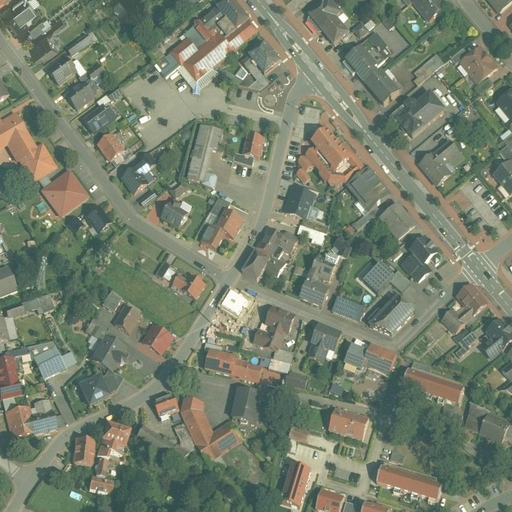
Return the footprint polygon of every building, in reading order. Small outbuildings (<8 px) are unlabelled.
[(27,0),(23,0),(14,7),(17,11),(4,20),(16,36),(29,27),(22,18),(34,9),(27,0)] [(187,0),(186,1),(194,11),(206,1),(205,0),(187,0)] [(230,0),(229,0),(217,10),(223,17),(209,29),(216,38),(222,45),(249,23),(230,0)] [(418,0),(401,0),(408,9),(416,3),(415,3),(418,0)] [(418,0),(415,3),(416,3),(425,15),(423,16),(430,24),(447,10),(438,0),(418,0)] [(511,0),(487,0),(500,15),(511,5),(511,0)] [(341,16),(329,2),(310,19),(308,24),(318,35),(323,34),(335,48),(342,42),(344,45),(351,39),(349,36),(336,21),(341,16)] [(216,38),(209,29),(223,17),(217,10),(194,29),(207,46),(216,38)] [(391,17),(383,24),(390,33),(399,26),(391,17)] [(52,26),(47,20),(44,22),(46,26),(42,28),(44,31),(52,26)] [(62,20),(52,27),(56,33),(67,25),(62,20)] [(43,22),(39,25),(39,26),(30,32),(35,38),(44,31),(42,28),(46,26),(44,22),(43,22)] [(207,46),(194,29),(184,37),(188,43),(172,56),(182,68),(184,67),(194,80),(193,80),(197,84),(198,84),(259,35),(249,23),(222,45),(213,52),(207,46)] [(369,34),(362,26),(354,33),(360,41),(369,34)] [(58,50),(48,37),(31,49),(41,63),(58,50)] [(87,37),(78,44),(83,50),(83,51),(84,52),(93,45),(87,37)] [(216,38),(207,46),(213,52),(222,45),(216,38)] [(375,38),(360,51),(347,62),(347,63),(344,66),(353,77),(356,74),(366,85),(377,76),(374,72),(388,60),(383,54),(388,49),(380,40),(378,42),(375,38)] [(78,44),(67,52),(72,59),(83,51),(83,50),(78,44)] [(265,46),(249,58),(250,59),(242,65),(252,77),(260,71),(265,77),(280,65),(265,46)] [(164,57),(157,48),(148,55),(155,64),(164,57)] [(464,51),(451,62),(456,67),(468,57),(464,51)] [(481,51),(462,66),(470,77),(488,62),(485,57),(481,51)] [(182,68),(172,56),(166,60),(171,67),(162,74),(166,81),(182,68)] [(166,60),(164,57),(155,64),(162,74),(171,67),(166,60)] [(437,57),(414,76),(418,81),(414,84),(418,89),(435,74),(445,66),(437,57)] [(67,61),(49,74),(59,88),(77,75),(78,75),(72,67),(67,61)] [(87,75),(77,62),(72,67),(78,75),(77,75),(81,80),(87,75)] [(488,62),(470,77),(479,87),(497,72),(493,66),(492,66),(488,62)] [(100,68),(88,76),(92,82),(94,84),(105,75),(100,68)] [(400,95),(381,73),(377,76),(366,85),(366,86),(384,108),(400,95)] [(81,80),(79,81),(84,87),(85,86),(86,87),(92,82),(88,76),(88,77),(87,75),(81,80)] [(255,85),(248,76),(239,88),(248,90),(255,85)] [(255,85),(248,90),(260,93),(269,86),(263,79),(255,85)] [(490,82),(477,92),(482,98),(494,88),(490,82)] [(84,87),(67,99),(78,113),(95,100),(86,87),(85,86),(84,87)] [(118,89),(108,97),(113,104),(123,96),(118,89)] [(511,95),(509,98),(507,98),(504,100),(504,102),(498,106),(511,123),(511,95)] [(431,97),(417,108),(415,106),(409,105),(394,118),(391,121),(396,126),(398,124),(412,141),(445,114),(431,97)] [(107,116),(103,110),(85,123),(95,137),(115,122),(109,114),(107,116)] [(2,129),(0,130),(0,151),(12,144),(22,161),(20,162),(33,185),(55,171),(42,149),(36,152),(26,136),(27,135),(16,117),(1,126),(2,129)] [(126,121),(117,128),(120,133),(130,126),(126,121)] [(202,128),(188,181),(203,185),(204,185),(206,176),(212,153),(218,154),(223,133),(202,128)] [(335,141),(328,132),(311,145),(316,151),(314,151),(313,152),(312,157),(308,156),(306,158),(306,160),(315,169),(320,174),(320,177),(325,184),(328,184),(331,187),(338,188),(341,186),(345,186),(348,189),(368,172),(366,170),(365,170),(364,169),(364,167),(362,165),(361,164),(359,163),(360,162),(357,159),(356,159),(355,158),(355,156),(353,154),(352,154),(351,153),(351,151),(346,146),(345,145),(344,145),(344,143),(340,138),(339,138),(335,141)] [(264,141),(248,137),(244,158),(255,160),(259,161),(264,141)] [(112,138),(98,148),(111,165),(125,155),(112,138)] [(450,145),(434,158),(443,168),(448,163),(452,168),(463,160),(450,145)] [(511,154),(509,151),(507,149),(499,155),(509,167),(511,165),(511,166),(511,165),(511,154)] [(244,158),(235,156),(234,164),(253,170),(255,160),(244,158)] [(434,158),(421,168),(437,188),(450,177),(443,168),(434,158)] [(306,160),(304,160),(299,163),(299,166),(304,172),(303,172),(302,172),(298,176),(298,179),(303,186),(306,186),(311,182),(311,180),(306,174),(312,169),(315,169),(306,160)] [(509,167),(495,178),(511,198),(511,197),(511,165),(511,166),(511,165),(509,167)] [(145,166),(124,182),(135,197),(157,181),(145,166)] [(44,194),(62,219),(88,200),(69,175),(44,194)] [(216,178),(206,176),(204,185),(203,185),(203,186),(213,191),(215,189),(217,181),(216,178)] [(372,177),(352,194),(360,203),(361,201),(371,213),(372,214),(377,209),(390,199),(372,177)] [(182,185),(170,193),(176,201),(187,192),(182,185)] [(316,198),(294,191),(286,216),(304,222),(307,223),(307,222),(311,210),(312,210),(316,198)] [(159,201),(153,193),(141,202),(146,210),(159,201)] [(231,206),(219,201),(215,207),(227,214),(231,206)] [(174,202),(172,206),(171,206),(162,220),(179,231),(188,217),(179,211),(182,207),(174,202)] [(227,214),(215,207),(211,216),(219,220),(216,226),(219,228),(217,231),(211,228),(202,245),(216,253),(225,237),(234,241),(244,223),(227,214)] [(385,219),(381,222),(383,224),(387,229),(389,228),(401,242),(415,229),(398,208),(385,219)] [(371,213),(364,219),(369,224),(372,222),(381,214),(377,209),(372,214),(371,213)] [(112,226),(100,210),(86,220),(98,236),(112,226)] [(381,214),(372,222),(377,229),(383,224),(381,222),(385,219),(381,214)] [(84,228),(76,220),(68,227),(76,236),(84,228)] [(329,230),(307,222),(307,223),(304,222),(302,229),(327,238),(329,230)] [(327,238),(302,229),(299,237),(325,244),(327,238)] [(351,239),(356,235),(352,229),(347,233),(351,239)] [(284,240),(271,231),(258,251),(272,260),(278,262),(284,253),(291,257),(300,243),(287,235),(284,240)] [(425,241),(411,253),(417,260),(424,268),(425,267),(431,262),(438,256),(425,241)] [(325,244),(320,255),(325,256),(329,245),(325,244)] [(352,251),(347,247),(343,259),(348,261),(352,251)] [(399,251),(390,259),(394,263),(403,256),(399,251)] [(256,254),(243,275),(258,284),(265,271),(278,279),(287,266),(278,262),(272,260),(270,263),(256,254)] [(438,257),(438,256),(431,262),(436,268),(439,266),(438,265),(440,264),(441,260),(438,257)] [(323,261),(319,259),(308,285),(316,288),(319,281),(330,285),(337,266),(323,261)] [(424,268),(417,260),(414,262),(413,260),(403,268),(408,275),(409,274),(414,280),(415,279),(419,284),(429,277),(429,272),(425,267),(424,268)] [(165,264),(156,277),(163,282),(171,268),(165,264)] [(395,280),(380,266),(363,285),(378,299),(395,280)] [(303,271),(297,269),(295,275),(301,278),(303,271)] [(8,271),(0,273),(0,300),(17,294),(8,271)] [(188,283),(179,278),(173,288),(182,293),(188,283)] [(206,288),(191,278),(188,283),(182,293),(181,293),(196,303),(206,288)] [(290,284),(285,282),(281,291),(286,293),(290,284)] [(308,285),(301,301),(323,310),(329,294),(316,288),(308,285)] [(488,307),(472,288),(457,300),(468,312),(459,320),(465,325),(473,319),(488,307)] [(113,293),(104,309),(116,315),(125,300),(113,293)] [(247,302),(232,293),(219,314),(233,322),(231,326),(248,336),(261,306),(247,301),(247,302)] [(365,311),(338,300),(332,314),(360,325),(365,311)] [(56,311),(52,301),(30,309),(34,319),(56,311)] [(398,301),(383,317),(379,313),(369,323),(373,327),(370,329),(392,339),(414,316),(398,301)] [(21,307),(5,312),(8,321),(24,315),(21,307)] [(126,309),(114,328),(129,338),(141,319),(126,309)] [(296,320),(273,310),(266,328),(272,330),(285,336),(289,337),(296,320)] [(459,320),(452,313),(442,323),(456,337),(466,327),(465,325),(459,320)] [(109,333),(93,323),(86,335),(86,336),(87,334),(101,341),(106,332),(108,333),(109,333)] [(511,345),(511,336),(501,324),(487,335),(497,346),(494,348),(500,355),(502,353),(511,345)] [(342,338),(319,329),(313,346),(315,347),(328,352),(335,355),(342,338)] [(269,337),(259,334),(254,346),(264,350),(278,355),(285,336),(272,330),(269,337)] [(173,341),(157,331),(154,336),(149,337),(144,346),(162,358),(168,347),(169,348),(173,341)] [(473,334),(463,343),(468,349),(478,341),(473,334)] [(124,351),(104,339),(91,363),(108,373),(111,374),(116,366),(120,368),(123,367),(125,364),(124,360),(120,358),(124,351)] [(224,350),(206,346),(204,354),(210,355),(222,357),(224,350)] [(362,346),(354,364),(355,364),(350,377),(365,383),(370,371),(365,368),(371,350),(362,346)] [(456,356),(464,350),(461,346),(453,352),(456,356)] [(494,360),(483,346),(473,355),(484,368),(494,360)] [(328,352),(315,347),(305,373),(325,381),(333,361),(326,358),(328,352)] [(55,350),(33,361),(43,383),(66,372),(55,350)] [(397,360),(371,350),(365,368),(370,371),(390,378),(397,360)] [(18,353),(5,355),(7,362),(12,361),(12,363),(14,362),(14,361),(16,361),(19,360),(18,353)] [(294,356),(283,353),(281,364),(291,366),(294,356)] [(511,354),(508,358),(511,362),(511,365),(502,374),(511,385),(511,384),(511,354)] [(222,357),(210,355),(206,373),(233,379),(237,361),(222,357)] [(7,362),(0,363),(0,392),(3,403),(14,400),(21,398),(12,363),(12,361),(7,362)] [(281,364),(272,362),(269,372),(288,377),(289,376),(291,366),(281,364)] [(414,365),(412,372),(430,378),(432,371),(414,365)] [(263,371),(243,366),(240,380),(259,385),(263,371)] [(408,371),(403,388),(458,407),(464,389),(430,378),(412,372),(408,371)] [(108,373),(105,378),(100,381),(108,397),(117,393),(124,382),(111,374),(108,373)] [(308,381),(289,376),(288,377),(286,387),(305,392),(308,381)] [(100,381),(99,379),(80,389),(89,409),(92,407),(97,405),(103,403),(102,402),(109,399),(108,397),(100,381)] [(511,384),(511,385),(501,394),(511,397),(511,384)] [(344,391),(332,388),(330,395),(341,399),(344,391)] [(263,398),(239,393),(233,421),(257,426),(263,398)] [(174,397),(154,404),(160,421),(180,414),(174,397)] [(14,400),(3,403),(6,416),(7,416),(17,413),(14,400)] [(204,406),(185,402),(181,416),(185,425),(192,440),(196,448),(207,466),(208,466),(220,458),(244,443),(232,425),(213,438),(202,413),(204,406)] [(48,403),(35,406),(38,417),(31,419),(31,420),(35,436),(34,436),(34,437),(57,432),(53,414),(51,414),(48,403)] [(480,413),(471,409),(471,406),(469,418),(467,426),(472,429),(473,429),(479,417),(480,413)] [(17,413),(7,416),(9,426),(13,441),(34,436),(35,436),(31,420),(31,419),(29,410),(17,413)] [(369,423),(336,413),(329,434),(363,444),(369,423)] [(463,419),(452,415),(450,422),(446,420),(442,431),(458,436),(461,425),(461,426),(463,419)] [(488,421),(479,417),(473,429),(472,429),(471,432),(481,437),(488,421)] [(510,428),(489,419),(488,421),(481,437),(502,446),(504,441),(510,429),(510,428)] [(185,425),(175,431),(181,445),(192,440),(185,425)] [(130,434),(108,427),(102,442),(103,443),(124,450),(125,450),(130,434)] [(189,456),(143,429),(136,442),(182,469),(189,456)] [(310,435),(291,430),(288,442),(306,447),(310,435)] [(95,444),(77,442),(74,466),(92,468),(94,453),(95,446),(95,444)] [(101,463),(99,463),(98,468),(97,468),(96,469),(95,470),(95,471),(95,472),(96,473),(97,474),(96,479),(97,480),(97,481),(92,480),(89,492),(98,494),(98,496),(102,497),(103,495),(111,497),(114,485),(103,483),(104,481),(105,481),(108,464),(107,464),(107,462),(108,463),(111,455),(121,459),(124,450),(103,443),(97,459),(101,460),(101,463)] [(395,454),(392,462),(404,466),(407,458),(395,454)] [(220,458),(208,466),(214,477),(227,468),(220,458)] [(315,472),(293,466),(282,505),(304,511),(315,472)] [(385,471),(381,470),(377,485),(437,504),(442,487),(438,486),(438,484),(387,468),(385,471)] [(340,511),(344,500),(322,492),(316,511),(318,511),(340,511)]
